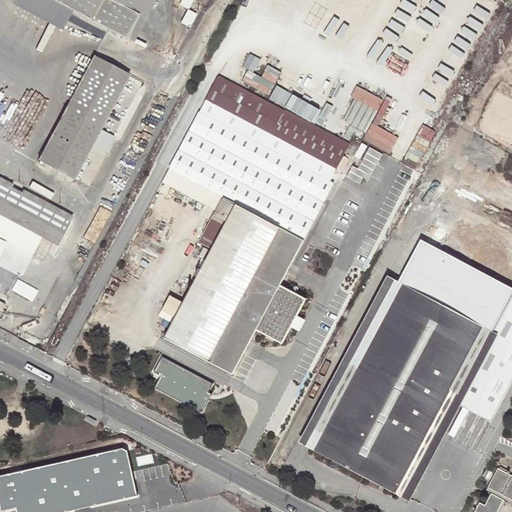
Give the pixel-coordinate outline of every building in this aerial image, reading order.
[(60,30),(71,10),(51,0),(11,0),(10,4),(60,30)] [(51,0),(71,10),(123,38),(143,0),(51,0)] [(143,0),(123,38),(131,43),(154,0),(143,0)] [(72,180),(90,147),(99,130),(128,75),(91,56),(36,161),(72,180)] [(218,76),(204,102),(335,172),(336,171),(350,145),(286,110),(285,111),(218,76)] [(305,299),(279,285),(333,185),(330,183),(199,111),(168,168),(173,170),(210,191),(223,198),(199,242),(213,249),(183,303),(170,296),(162,310),(176,317),(167,332),(165,332),(164,334),(165,335),(164,338),(231,374),(250,341),(256,330),(281,343),(290,326),(296,316),(305,299)] [(111,136),(99,130),(90,147),(102,153),(111,136)] [(204,201),(210,191),(173,170),(167,181),(204,201)] [(0,215),(19,226),(45,238),(55,245),(57,246),(72,217),(0,178),(0,215)] [(45,238),(0,215),(0,237),(7,241),(0,255),(0,268),(23,280),(45,238)] [(209,251),(204,248),(199,256),(204,259),(209,251)] [(39,292),(17,281),(11,291),(34,303),(39,292)] [(458,398),(467,381),(503,400),(511,382),(511,296),(493,331),(399,281),(310,448),(363,476),(399,495),(408,478),(414,482),(449,414),(443,411),(452,395),(458,398)] [(304,321),(296,316),(290,326),(299,331),(304,321)] [(213,384),(162,356),(154,371),(161,375),(155,387),(202,412),(207,401),(205,399),(213,384)] [(491,421),(503,400),(467,381),(458,398),(456,402),(491,421)] [(130,444),(0,472),(0,505),(1,509),(18,505),(19,511),(57,511),(141,494),(130,444)] [(511,475),(498,468),(489,485),(511,497),(511,475)] [(511,504),(511,497),(489,485),(486,491),(491,493),(503,499),(511,504)] [(495,511),(503,499),(491,493),(484,505),(479,502),(474,511),(495,511)]
